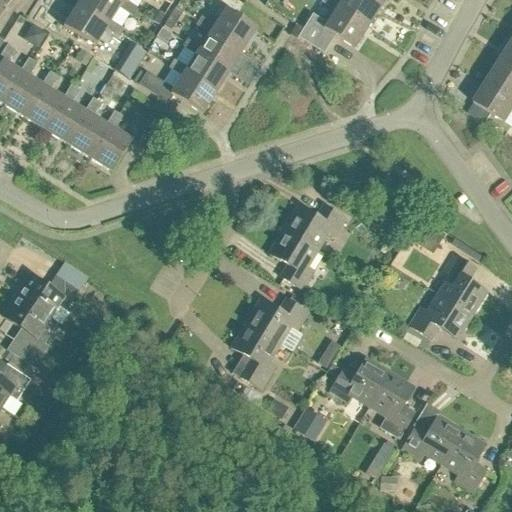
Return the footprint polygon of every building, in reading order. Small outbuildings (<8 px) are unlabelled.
[(0,0),(0,21),(14,0),(0,0)] [(137,11),(124,3),(121,6),(111,0),(82,0),(77,8),(109,28),(110,24),(119,11),(138,23),(141,18),(135,15),(137,11)] [(368,31),(382,9),(367,0),(342,0),(340,5),(332,0),(324,0),(322,5),(335,13),(336,10),(368,31)] [(367,0),(382,9),(387,0),(367,0)] [(211,32),(242,52),(264,18),(244,6),(237,19),(225,11),(214,28),(201,20),(195,28),(208,36),(211,32)] [(124,33),(110,24),(109,28),(77,8),(64,30),(95,49),(105,32),(119,41),(124,33)] [(354,53),(368,31),(336,10),(335,13),(327,26),(314,17),(300,40),(323,54),(332,39),(354,53)] [(153,12),(148,21),(157,27),(163,18),(153,12)] [(176,22),(169,18),(163,27),(171,32),(176,22)] [(28,34),(23,41),(38,51),(47,37),(43,35),(35,29),(32,27),(28,34)] [(229,74),(242,52),(211,32),(208,36),(200,49),(187,41),(182,49),(195,57),(197,54),(229,74)] [(161,33),(156,41),(165,46),(170,38),(161,33)] [(511,44),(502,61),(511,67),(511,44)] [(23,77),(20,75),(6,67),(15,54),(6,48),(0,58),(0,106),(3,109),(23,77)] [(85,69),(91,59),(81,53),(75,62),(85,69)] [(216,95),(229,74),(197,54),(195,57),(187,71),(174,62),(169,71),(182,79),(184,75),(216,95)] [(488,83),(511,97),(511,67),(502,61),(488,83)] [(44,91),(41,88),(28,80),(36,67),(28,62),(20,75),(23,77),(3,109),(25,122),(44,91)] [(66,104),(62,101),(49,93),(57,80),(49,75),(41,88),(44,91),(25,122),(47,136),(66,104)] [(184,75),(182,79),(174,92),(146,75),(138,88),(168,106),(173,98),(202,117),(216,95),(184,75)] [(511,97),(488,83),(474,105),(491,116),(505,125),(511,114),(511,97)] [(88,117),(84,114),(71,107),(79,93),(71,88),(62,101),(66,104),(47,136),(68,149),(88,117)] [(110,130),(105,128),(92,120),(100,106),(92,101),(84,114),(88,117),(68,149),(90,162),(110,130)] [(474,105),(468,115),(485,126),(491,116),(474,105)] [(172,124),(189,114),(185,107),(168,117),(172,124)] [(110,130),(90,162),(112,176),(131,144),(114,133),(122,120),(114,115),(105,128),(110,130)] [(510,187),(511,184),(511,170),(506,166),(497,176),(510,187)] [(283,232),(317,252),(327,236),(333,240),(345,221),(323,208),(316,219),(298,208),(283,232)] [(419,222),(414,231),(438,246),(444,237),(419,222)] [(306,270),(317,252),(283,232),(268,256),(287,267),(279,280),(301,293),(313,274),(306,270)] [(436,296),(471,318),(486,294),(467,282),(475,270),(453,257),(441,276),(447,279),(436,296)] [(30,278),(17,298),(50,321),(58,308),(65,313),(78,294),(56,279),(49,290),(30,278)] [(456,342),(471,318),(436,296),(426,313),(421,309),(409,329),(430,342),(437,330),(456,342)] [(43,332),(50,321),(17,298),(3,320),(21,332),(8,354),(14,358),(48,379),(53,371),(41,363),(49,349),(45,347),(51,337),(43,332)] [(124,318),(130,309),(120,302),(114,312),(124,318)] [(244,326),(278,347),(289,330),(295,334),(306,315),(285,302),(277,314),(258,303),(244,326)] [(348,312),(342,323),(351,329),(357,318),(348,312)] [(268,364),(278,347),(244,326),(229,350),(243,358),(232,376),(259,392),(274,368),(268,364)] [(322,353),(317,363),(325,368),(331,359),(322,353)] [(8,354),(4,361),(10,365),(14,359),(14,358),(8,354)] [(10,365),(7,368),(8,368),(31,383),(37,374),(14,359),(10,365)] [(367,410),(388,376),(364,362),(354,380),(341,373),(328,394),(347,406),(351,400),(367,410)] [(8,368),(7,368),(0,378),(0,409),(1,411),(9,399),(17,404),(31,383),(8,368)] [(413,416),(402,409),(413,391),(388,376),(367,410),(385,420),(379,430),(398,441),(413,416)] [(439,467),(459,433),(435,419),(439,414),(426,406),(400,451),(419,462),(422,457),(439,467)] [(315,418),(305,412),(292,432),(303,438),(311,444),(315,438),(306,432),(315,418)] [(459,433),(439,467),(456,478),(453,483),(472,495),(485,472),(474,466),(484,448),(459,433)] [(511,463),(511,442),(503,458),(511,463)] [(391,450),(384,445),(382,445),(373,459),(383,465),(392,451),(391,450)] [(397,494),(397,480),(380,479),(380,493),(397,494)]
